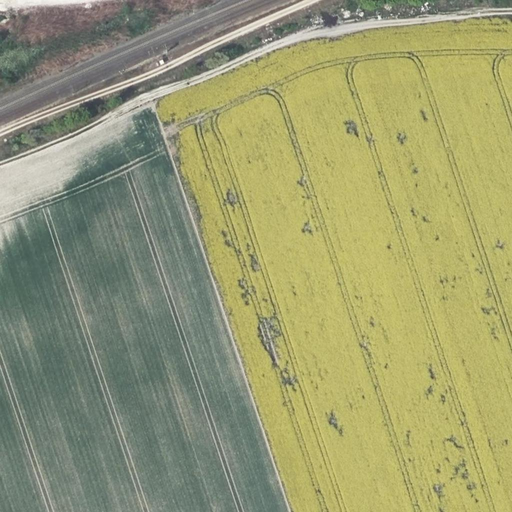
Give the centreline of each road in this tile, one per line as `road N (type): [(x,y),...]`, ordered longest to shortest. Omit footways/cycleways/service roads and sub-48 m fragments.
road 1 (track): [(0,159),(317,23),(388,11),(511,10)]
road 2 (track): [(311,0),(0,133)]
